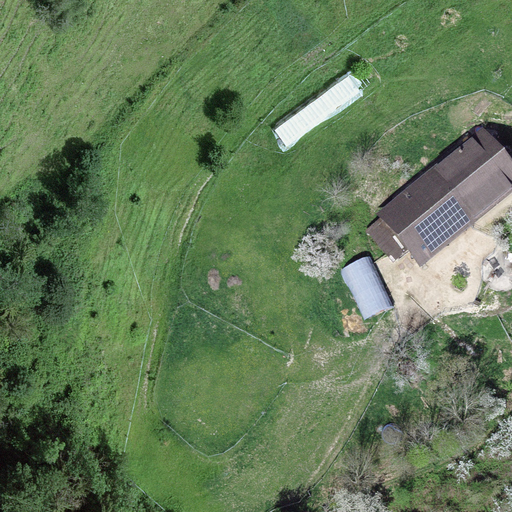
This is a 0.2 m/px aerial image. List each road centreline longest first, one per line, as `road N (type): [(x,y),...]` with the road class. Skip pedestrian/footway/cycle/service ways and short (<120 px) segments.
road 1 (track): [(292,511),(417,307)]
road 2 (track): [(317,511),(409,475),(511,416)]
